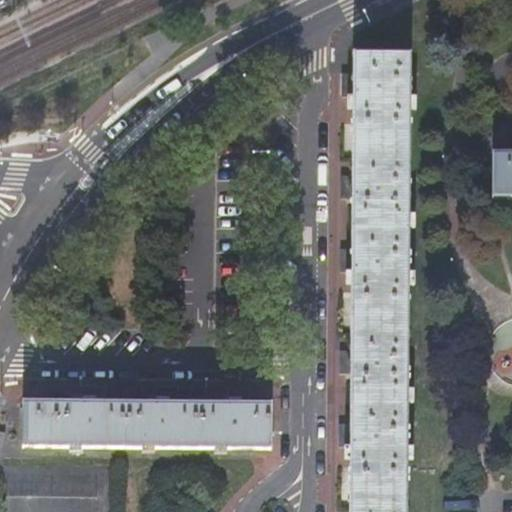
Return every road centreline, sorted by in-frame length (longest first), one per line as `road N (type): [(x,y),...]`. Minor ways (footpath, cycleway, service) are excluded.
road 1 (residential): [(298,366),(310,62),(301,15)]
road 2 (residential): [(200,156),(197,368)]
road 3 (residential): [(0,355),(31,366),(197,368)]
road 4 (tertiary): [(203,70),(166,79),(48,188)]
road 5 (tertiary): [(86,214),(171,119),(203,70)]
